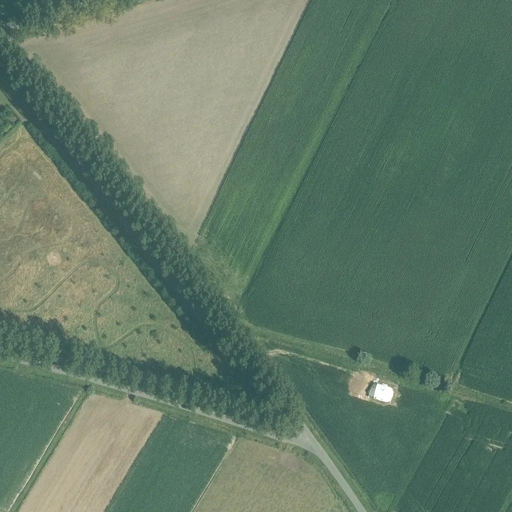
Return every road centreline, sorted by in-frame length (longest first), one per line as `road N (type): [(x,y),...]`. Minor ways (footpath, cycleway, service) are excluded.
road 1 (unclassified): [(319,450),(0,39)]
road 2 (unclassified): [(0,356),(319,450)]
